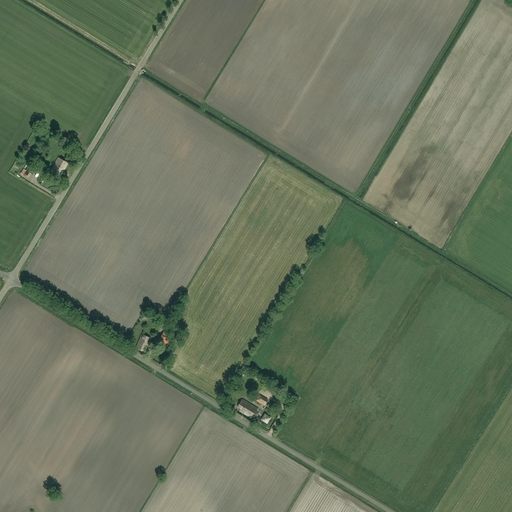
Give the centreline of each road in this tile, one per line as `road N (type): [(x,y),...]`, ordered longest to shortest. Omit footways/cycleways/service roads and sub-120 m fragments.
road 1 (unclassified): [(389,511),(11,279)]
road 2 (unclassified): [(11,279),(180,0)]
